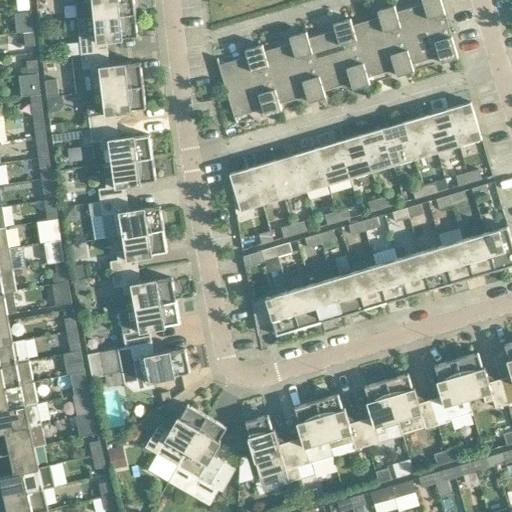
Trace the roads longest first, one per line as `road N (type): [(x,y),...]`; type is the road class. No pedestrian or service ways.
road 1 (residential): [(511,308),(277,377),(239,378),(226,364),(172,0)]
road 2 (residential): [(511,116),(477,0)]
